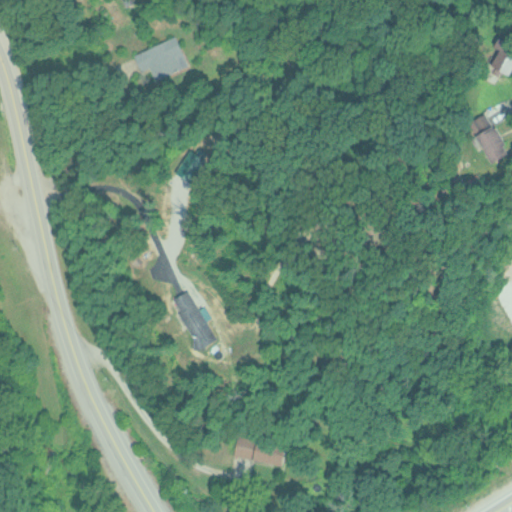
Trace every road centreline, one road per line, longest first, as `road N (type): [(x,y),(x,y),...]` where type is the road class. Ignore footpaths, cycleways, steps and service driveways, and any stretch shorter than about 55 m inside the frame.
road 1 (residential): [(155,511),(72,353),(0,63)]
road 2 (residential): [(235,476),(175,449),(109,361),(72,353)]
